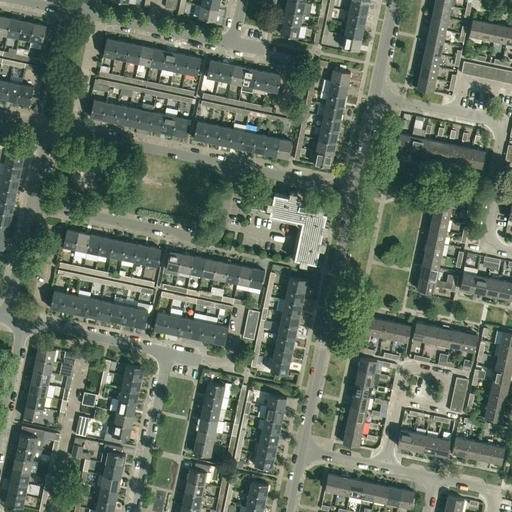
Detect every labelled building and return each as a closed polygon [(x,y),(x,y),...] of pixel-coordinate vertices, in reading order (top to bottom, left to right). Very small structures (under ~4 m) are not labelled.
[(219,8),(220,0),(202,0),(201,5),(219,8)] [(303,13),(305,2),(297,0),(287,0),(285,10),(303,13)] [(367,14),(369,3),(356,0),(351,0),(349,11),(367,14)] [(449,18),(451,5),(435,2),(432,14),(449,18)] [(216,20),(219,8),(201,5),(199,17),(216,20)] [(300,25),(303,13),(285,10),(283,21),(300,25)] [(364,26),(367,14),(349,11),(347,22),(364,26)] [(446,30),(449,18),(432,14),(430,26),(446,30)] [(0,33),(7,35),(11,17),(0,15),(0,33)] [(19,37),(22,20),(11,17),(7,35),(19,37)] [(482,37),(485,21),(473,19),(469,35),(482,37)] [(30,40),(34,22),(22,20),(19,37),(30,40)] [(298,37),(300,25),(283,21),(280,34),(298,37)] [(494,40),(498,24),(485,21),(482,37),(494,40)] [(34,22),(30,40),(43,42),(46,25),(34,22)] [(362,38),(364,26),(347,22),(344,34),(362,38)] [(506,42),(510,26),(498,24),(494,40),(506,42)] [(444,42),(446,30),(430,26),(427,38),(444,42)] [(359,50),(362,38),(344,34),(342,46),(359,50)] [(115,57),(119,40),(107,37),(103,55),(115,57)] [(441,54),(444,42),(427,38),(425,51),(441,54)] [(127,60),(131,42),(119,40),(115,57),(127,60)] [(139,62),(142,45),(131,42),(127,60),(139,62)] [(150,65),(154,47),(142,45),(139,62),(150,65)] [(162,67),(166,50),(154,47),(150,65),(162,67)] [(174,70),(177,52),(166,50),(162,67),(174,70)] [(438,66),(441,54),(425,51),(422,63),(438,66)] [(186,72),(189,55),(177,52),(174,70),(186,72)] [(189,55),(186,72),(198,75),(201,57),(189,55)] [(219,79),(222,62),(210,59),(206,76),(219,79)] [(467,74),(470,62),(464,61),(461,73),(467,74)] [(230,81),(234,64),(222,62),(219,79),(230,81)] [(436,78),(438,66),(422,63),(420,75),(436,78)] [(242,84),(246,67),(234,64),(230,81),(242,84)] [(112,73),(107,72),(108,68),(101,66),(99,75),(111,78),(112,73)] [(253,92),(254,86),(257,69),(246,67),(242,84),(241,90),(249,91),(253,92)] [(331,80),(348,84),(351,72),(333,68),(331,80)] [(266,89),(269,71),(257,69),(254,86),(266,89)] [(269,71),(266,89),(278,91),(281,74),(269,71)] [(433,91),(436,78),(420,75),(417,88),(433,91)] [(0,97),(6,99),(10,81),(0,79),(0,97)] [(348,84),(331,80),(324,79),(321,90),(328,92),(346,95),(348,84)] [(18,101),(22,84),(10,81),(6,99),(18,101)] [(22,84),(18,101),(30,104),(34,86),(22,84)] [(343,107),(346,95),(328,92),(326,104),(343,107)] [(102,119),(106,101),(94,99),(90,116),(102,119)] [(114,121),(118,104),(106,101),(102,119),(114,121)] [(262,105),(261,109),(273,112),(274,107),(269,106),(270,102),(263,101),(262,105)] [(126,124),(129,106),(118,104),(114,121),(126,124)] [(341,119),(343,107),(326,104),(323,115),(341,119)] [(138,126),(141,109),(129,106),(126,124),(138,126)] [(149,128),(153,111),(141,109),(138,126),(149,128)] [(161,131),(165,114),(153,111),(149,128),(161,131)] [(173,133),(176,116),(165,114),(161,131),(173,133)] [(338,131),(341,119),(323,115),(321,127),(338,131)] [(176,116),(173,133),(185,136),(189,119),(176,116)] [(206,140),(209,123),(197,120),(194,138),(206,140)] [(217,143),(221,125),(209,123),(206,140),(217,143)] [(241,148),(245,130),(245,126),(234,124),(233,128),(229,145),(241,148)] [(229,145),(233,128),(221,125),(217,143),(229,145)] [(336,142),(338,131),(321,127),(318,139),(336,142)] [(424,138),(425,132),(426,130),(414,127),(412,135),(409,151),(421,154),(424,138)] [(253,150),(256,133),(245,130),(241,148),(253,150)] [(264,153),(268,135),(256,133),(253,150),(264,153)] [(409,151),(412,135),(399,133),(396,149),(409,151)] [(12,135),(9,146),(15,147),(17,136),(12,135)] [(276,155),(280,138),(268,135),(264,153),(276,155)] [(280,138),(276,155),(288,158),(292,140),(280,138)] [(433,157),(436,140),(424,138),(421,154),(433,157)] [(333,154),(336,142),(318,139),(316,151),(333,154)] [(445,159),(448,143),(436,140),(433,157),(445,159)] [(457,162),(461,145),(448,143),(445,159),(457,162)] [(469,164),(473,148),(461,145),(457,162),(469,164)] [(473,148),(469,164),(482,167),(485,151),(473,148)] [(5,163),(22,166),(25,154),(7,150),(5,163)] [(331,166),(333,154),(316,151),(313,163),(331,166)] [(20,178),(22,166),(5,163),(2,174),(20,178)] [(0,186),(17,190),(20,178),(2,174),(0,184),(0,186)] [(445,181),(444,188),(455,190),(456,183),(445,181)] [(0,198),(15,201),(17,190),(0,186),(0,198)] [(435,203),(455,207),(456,207),(459,195),(438,190),(435,203)] [(317,263),(318,256),(327,213),(304,208),(304,204),(300,203),(301,198),(275,193),(273,199),(254,195),(252,208),(271,212),(270,214),(303,221),(295,258),(317,263)] [(0,210),(12,213),(15,201),(0,198),(0,210)] [(454,213),(455,207),(435,203),(433,215),(449,218),(450,212),(454,213)] [(0,222),(10,225),(12,213),(0,210),(0,222)] [(447,230),(449,218),(433,215),(430,227),(447,230)] [(0,235),(7,237),(10,225),(0,222),(0,235)] [(444,243),(447,230),(430,227),(428,239),(444,243)] [(75,248),(79,231),(67,228),(63,246),(75,248)] [(87,251),(91,233),(79,231),(75,248),(87,251)] [(99,253),(102,236),(91,233),(87,251),(99,253)] [(111,256),(114,238),(102,236),(99,253),(111,256)] [(122,258),(126,241),(114,238),(111,256),(122,258)] [(441,255),(444,243),(428,239),(425,251),(441,255)] [(134,261),(138,243),(126,241),(122,258),(134,261)] [(146,263),(149,246),(138,243),(134,261),(146,263)] [(158,266),(160,256),(161,248),(149,246),(146,263),(158,266)] [(179,270),(182,253),(170,250),(167,267),(179,270)] [(439,267),(441,255),(425,251),(423,264),(439,267)] [(190,272),(194,255),(182,253),(179,270),(190,272)] [(206,257),(201,256),(194,255),(190,272),(202,275),(206,257)] [(214,277),(218,260),(206,257),(202,275),(214,277)] [(226,280),(229,262),(218,260),(214,277),(226,280)] [(238,282),(241,265),(229,262),(226,280),(238,282)] [(436,279),(439,267),(423,264),(420,275),(436,279)] [(249,285),(253,267),(241,265),(238,282),(249,285)] [(253,267),(249,285),(261,287),(265,270),(253,267)] [(472,291),(476,275),(463,272),(460,288),(465,289),(464,291),(465,292),(470,294),(472,293),(472,291)] [(288,287),(305,291),(308,279),(290,275),(288,287)] [(444,280),(436,279),(420,275),(417,288),(434,292),(435,285),(443,287),(444,280)] [(485,293),(488,277),(476,275),(472,291),(485,293)] [(497,296),(500,280),(488,277),(485,293),(497,296)] [(509,298),(511,284),(511,282),(500,280),(497,296),(509,298)] [(303,303),(305,291),(288,287),(285,299),(303,303)] [(62,310),(66,292),(54,290),(50,307),(62,310)] [(74,312),(78,295),(66,292),(62,310),(74,312)] [(86,315),(90,297),(78,295),(74,312),(86,315)] [(98,317),(101,300),(90,297),(86,315),(98,317)] [(300,315),(303,303),(285,299),(283,311),(300,315)] [(109,319),(113,302),(101,300),(98,317),(109,319)] [(121,322),(125,304),(113,302),(109,319),(121,322)] [(133,324),(137,307),(125,304),(121,322),(133,324)] [(137,307),(133,324),(145,327),(149,309),(137,307)] [(166,331),(169,314),(157,311),(154,329),(166,331)] [(298,326),(300,315),(283,311),(280,323),(298,326)] [(178,334),(181,316),(169,314),(166,331),(178,334)] [(369,340),(371,333),(374,317),(362,314),(358,330),(366,332),(364,339),(369,340)] [(189,336),(193,319),(181,316),(178,334),(189,336)] [(383,336),(386,319),(374,317),(371,333),(383,336)] [(201,339),(205,321),(193,319),(189,336),(201,339)] [(395,338),(398,322),(386,319),(383,336),(395,338)] [(213,341),(216,324),(205,321),(201,339),(213,341)] [(426,340),(429,324),(416,321),(413,338),(426,340)] [(398,322),(395,338),(408,341),(411,325),(398,322)] [(295,338),(298,326),(280,323),(278,334),(295,338)] [(216,324),(213,341),(225,344),(229,326),(216,324)] [(438,343),(441,327),(429,324),(426,340),(438,343)] [(453,329),(450,328),(450,327),(450,326),(443,324),(442,325),(442,327),(441,327),(438,343),(450,345),(453,329)] [(462,348),(465,332),(453,329),(450,345),(462,348)] [(478,334),(473,333),(473,332),(472,331),(468,330),(466,331),(466,332),(465,332),(462,348),(475,351),(478,334)] [(500,344),(511,346),(511,332),(503,331),(500,344)] [(293,350),(295,338),(278,334),(275,346),(293,350)] [(511,358),(511,346),(500,344),(498,356),(511,358)] [(36,357),(54,360),(56,348),(39,345),(36,357)] [(290,362),(293,350),(275,346),(273,358),(290,362)] [(77,353),(72,352),(65,350),(64,358),(71,360),(70,364),(74,365),(77,353)] [(262,356),(258,355),(254,354),(251,365),(256,366),(257,363),(260,363),(262,356)] [(358,368),(375,372),(377,359),(361,356),(358,368)] [(511,371),(511,368),(511,358),(498,356),(495,368),(511,371)] [(51,372),(54,360),(36,357),(34,369),(51,372)] [(288,374),(290,362),(273,358),(270,370),(288,374)] [(124,375),(142,379),(144,367),(127,363),(124,375)] [(372,384),(375,372),(358,368),(356,381),(372,384)] [(509,383),(511,371),(495,368),(493,380),(509,383)] [(49,384),(51,372),(34,369),(31,380),(49,384)] [(108,376),(108,372),(104,371),(101,383),(106,384),(109,384),(111,376),(108,376)] [(139,390),(142,379),(124,375),(122,387),(139,390)] [(456,382),(467,385),(468,379),(457,376),(456,382)] [(46,396),(49,384),(31,380),(29,392),(46,396)] [(206,393),(223,396),(226,384),(208,380),(206,393)] [(506,396),(509,383),(493,380),(490,392),(506,396)] [(370,396),(372,384),(356,381),(353,393),(370,396)] [(137,402),(139,390),(122,387),(119,399),(137,402)] [(85,391),(82,403),(93,406),(96,394),(85,391)] [(44,407),(46,396),(29,392),(27,404),(44,407)] [(504,408),(506,396),(490,392),(488,404),(504,408)] [(221,408),(223,396),(206,393),(203,404),(221,408)] [(267,405),(284,409),(287,397),(270,393),(267,405)] [(367,408),(370,396),(353,393),(351,405),(367,408)] [(134,414),(137,402),(119,399),(117,410),(134,414)] [(41,419),(44,407),(27,404),(24,416),(41,419)] [(203,404),(201,416),(218,420),(221,408),(203,404)] [(462,412),(463,406),(451,404),(450,410),(462,412)] [(501,420),(504,408),(488,404),(485,417),(501,420)] [(282,421),(284,409),(267,405),(265,417),(282,421)] [(364,420),(367,408),(351,405),(348,417),(364,420)] [(132,426),(134,414),(117,410),(114,422),(132,426)] [(90,417),(80,415),(77,427),(87,429),(90,417)] [(216,431),(218,420),(201,416),(198,428),(216,431)] [(280,432),(282,421),(265,417),(262,429),(280,432)] [(362,433),(364,420),(348,417),(346,429),(362,433)] [(129,438),(132,426),(114,422),(112,434),(129,438)] [(36,448),(41,449),(45,430),(27,426),(26,433),(21,432),(18,444),(36,448)] [(213,443),(216,431),(198,428),(196,439),(213,443)] [(277,444),(280,432),(262,429),(260,440),(277,444)] [(359,445),(362,433),(346,429),(343,442),(359,445)] [(410,448),(414,432),(401,429),(398,445),(410,448)] [(56,452),(59,440),(60,433),(56,432),(52,451),(56,452)] [(422,450),(426,434),(414,432),(410,448),(422,450)] [(435,453),(438,437),(426,434),(422,450),(435,453)] [(465,455),(469,439),(456,436),(452,452),(465,455)] [(438,437),(435,453),(447,455),(451,439),(438,437)] [(211,455),(213,443),(196,439),(193,452),(211,455)] [(477,457),(481,441),(469,439),(465,455),(477,457)] [(275,456),(277,444),(260,440),(257,452),(275,456)] [(489,460),(493,444),(481,441),(477,457),(489,460)] [(126,454),(121,453),(122,446),(105,443),(101,461),(106,462),(123,466),(126,454)] [(33,459),(36,448),(18,444),(16,456),(33,459)] [(81,457),(83,446),(74,444),(71,455),(81,457)] [(493,444),(489,460),(502,463),(505,446),(493,444)] [(272,468),(275,456),(257,452),(255,464),(272,468)] [(31,471),(33,459),(16,456),(13,468),(31,471)] [(121,478),(123,466),(106,462),(104,474),(121,478)] [(187,479),(205,483),(207,471),(190,467),(187,479)] [(28,483),(31,471),(13,468),(11,479),(28,483)] [(337,491),(341,475),(328,473),(325,489),(337,491)] [(118,489),(121,478),(104,474),(101,486),(118,489)] [(342,475),(341,475),(337,491),(350,494),(353,478),(349,477),(349,475),(342,474),(342,475)] [(362,497),(365,480),(353,478),(350,494),(362,497)] [(26,495),(28,483),(11,479),(8,491),(26,495)] [(202,495),(205,483),(187,479),(185,491),(202,495)] [(249,492),(266,496),(269,484),(251,480),(249,492)] [(374,499),(377,483),(365,480),(362,497),(374,499)] [(386,502),(390,486),(377,483),(374,499),(386,502)] [(116,501),(118,489),(101,486),(99,498),(116,501)] [(398,504),(402,488),(390,486),(386,502),(398,504)] [(402,488),(398,504),(411,507),(414,491),(402,488)] [(23,507),(26,495),(8,491),(6,503),(23,507)] [(200,506),(202,495),(185,491),(183,503),(200,506)] [(264,507),(266,496),(249,492),(246,504),(264,507)] [(445,507),(462,511),(464,498),(448,495),(445,507)] [(109,511),(113,511),(116,501),(99,498),(96,509),(109,511)] [(198,511),(200,506),(183,503),(180,511),(198,511)]
